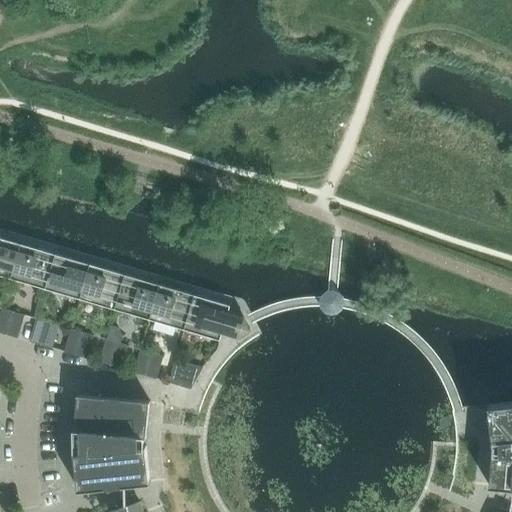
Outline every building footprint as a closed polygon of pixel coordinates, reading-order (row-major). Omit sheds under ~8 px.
[(0,238),(0,275),(11,279),(21,244),(0,238)] [(21,244),(11,279),(45,289),(55,254),(21,244)] [(55,254),(45,289),(80,299),(90,264),(55,254)] [(90,264),(80,299),(115,309),(125,275),(90,264)] [(125,275),(115,309),(150,320),(160,285),(125,275)] [(160,285),(150,320),(185,330),(195,295),(160,285)] [(195,295),(185,330),(220,340),(222,332),(238,337),(243,318),(228,314),(230,306),(229,305),(195,295)] [(0,315),(0,333),(18,339),(25,316),(2,309),(0,315)] [(30,342),(52,349),(59,326),(37,319),(30,342)] [(64,352),(87,359),(94,336),(71,330),(64,352)] [(99,363),(122,369),(129,346),(106,340),(99,363)] [(134,373),(157,379),(163,357),(141,350),(134,373)] [(169,383),(191,390),(202,368),(175,360),(169,383)] [(151,483),(146,443),(150,402),(77,395),(73,443),(78,491),(151,483)] [(501,403),(498,405),(488,406),(493,446),(489,487),(499,488),(501,489),(504,490),(507,489),(511,489),(511,403),(506,404),(504,403),(501,403)] [(142,511),(140,505),(141,505),(140,502),(110,511),(142,511)]
